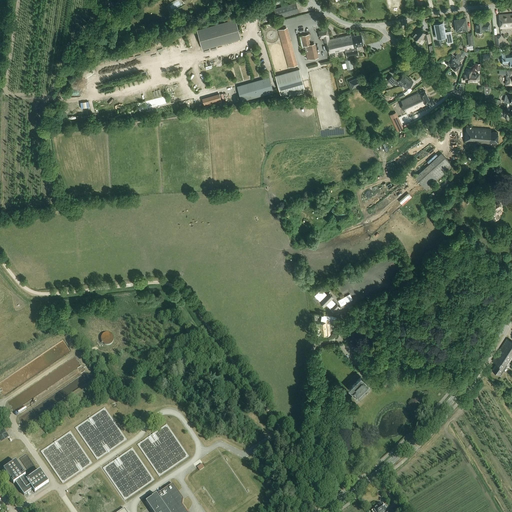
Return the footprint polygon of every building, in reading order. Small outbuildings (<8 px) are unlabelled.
[(296,3),(274,9),(277,18),(298,12),(296,3)] [(511,13),(498,15),(500,29),(511,27),(511,13)] [(457,30),(457,32),(459,33),(462,33),(464,32),(466,31),(466,28),(465,18),(455,20),(456,25),(454,26),(454,28),(455,30),(457,30)] [(202,49),(241,38),(235,19),(197,29),(202,49)] [(478,32),(478,33),(482,33),(482,31),(484,31),(490,30),(489,23),(483,24),(483,19),(475,20),(476,32),(478,32)] [(439,22),(439,23),(434,24),(437,38),(442,37),(442,40),(445,40),(445,37),(442,22),(442,23),(442,21),(439,22)] [(287,28),(278,31),(288,68),(298,65),(287,28)] [(413,33),(413,34),(412,35),(412,36),(418,41),(423,36),(425,38),(426,38),(427,42),(431,41),(429,33),(425,34),(425,33),(419,28),(415,33),(414,33),(413,33)] [(330,38),(327,29),(318,31),(320,39),(323,38),(324,42),(327,42),(330,55),(335,54),(335,53),(345,51),(347,58),(359,55),(357,47),(363,45),(361,34),(354,35),(354,33),(330,38)] [(310,39),(309,34),(300,36),(302,47),(307,46),(307,50),(306,50),(308,60),(316,58),(313,44),(310,45),(309,39),(310,39)] [(448,65),(451,67),(461,54),(459,52),(457,54),(455,57),(456,58),(455,59),(451,56),(447,61),(446,61),(446,63),(447,65),(448,65)] [(459,62),(465,55),(462,52),(461,54),(451,67),(456,71),(461,64),(459,62)] [(502,62),(503,65),(511,65),(511,54),(505,55),(505,52),(499,52),(499,56),(501,56),(502,62)] [(347,67),(347,69),(354,68),(352,59),(345,60),(345,62),(342,63),(343,68),(347,67)] [(299,69),(275,76),(281,95),(305,88),(299,69)] [(463,75),(463,79),(466,80),(465,81),(470,82),(470,79),(478,80),(478,79),(479,79),(479,76),(478,76),(478,74),(475,74),(475,72),(472,72),(472,71),(466,71),(466,75),(463,75)] [(401,86),(402,84),(409,77),(404,73),(398,80),(392,75),(387,80),(392,84),(395,82),(397,84),(398,83),(401,86)] [(269,77),(237,86),(241,101),(274,92),(269,77)] [(360,77),(349,81),(352,88),(362,84),(360,77)] [(413,81),(409,77),(402,84),(407,88),(413,81)] [(419,93),(402,101),(408,113),(425,105),(424,104),(430,101),(425,91),(420,94),(419,93)] [(219,93),(202,98),(204,107),(222,102),(219,93)] [(397,132),(404,129),(396,112),(395,113),(390,115),(389,115),(397,132)] [(491,129),(466,127),(465,143),(485,145),(485,152),(489,153),(489,145),(491,145),(491,142),(497,143),(498,133),(491,132),(491,129)] [(475,148),(469,155),(474,159),(479,152),(475,148)] [(441,154),(415,178),(426,190),(452,167),(441,154)] [(398,201),(402,205),(411,196),(407,192),(398,201)] [(484,195),(475,193),(474,200),(482,202),(484,195)] [(491,204),(490,208),(489,213),(493,221),(500,217),(498,214),(499,209),(503,207),(499,200),(491,204)] [(321,290),(317,294),(322,300),(320,302),(325,306),(326,304),(334,311),(338,307),(331,299),(333,297),(328,293),(327,295),(321,290)] [(351,294),(345,298),(348,303),(354,300),(351,294)] [(323,315),(321,323),(326,323),(326,324),(329,323),(329,322),(335,323),(336,317),(323,315)] [(326,323),(316,324),(317,335),(325,334),(325,336),(327,336),(328,336),(330,334),(330,333),(329,323),(326,324),(326,323)] [(110,343),(114,335),(107,332),(103,340),(110,343)] [(492,361),(496,364),(492,370),(500,376),(507,365),(511,358),(511,341),(507,339),(492,361)] [(349,387),(350,388),(349,389),(357,397),(369,385),(361,377),(352,385),(351,385),(350,385),(349,386),(349,387)] [(126,440),(104,408),(75,428),(97,460),(126,440)] [(188,457),(167,425),(137,445),(159,477),(188,457)] [(6,428),(0,430),(0,438),(1,441),(10,436),(6,428)] [(92,464),(70,432),(41,452),(63,484),(92,464)] [(154,480),(132,449),(103,469),(125,500),(154,480)] [(26,476),(16,462),(4,470),(14,485),(16,483),(24,496),(32,490),(35,493),(49,483),(41,471),(26,481),(24,477),(26,476)] [(152,511),(188,511),(183,504),(184,499),(174,484),(146,503),(152,511)]
